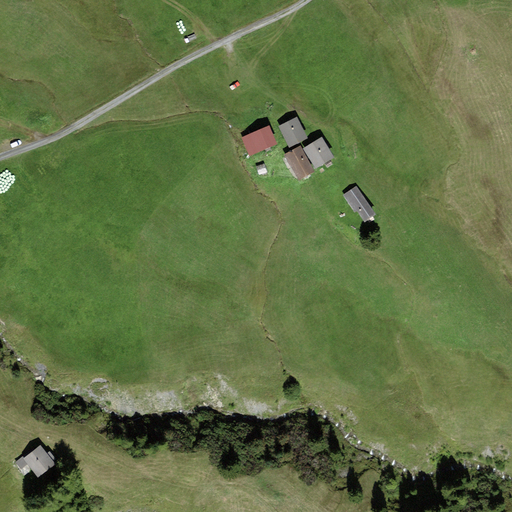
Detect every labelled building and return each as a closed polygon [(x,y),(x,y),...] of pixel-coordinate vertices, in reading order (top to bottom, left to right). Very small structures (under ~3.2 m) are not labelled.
[(297,116),(278,126),(289,147),(307,138),(297,116)] [(269,125),(241,137),(249,156),(277,144),(269,125)] [(321,137),(303,148),(315,169),(334,157),(321,137)] [(315,171),(300,145),(283,154),(298,180),(315,171)] [(376,214),(356,186),(342,195),(354,212),(356,211),(364,222),(376,214)] [(46,453),(40,445),(23,458),(27,464),(38,478),(55,464),(53,461),(46,453)] [(46,453),(53,461),(55,459),(49,451),(46,453)] [(21,469),(27,464),(23,458),(21,457),(15,462),(21,469)]
